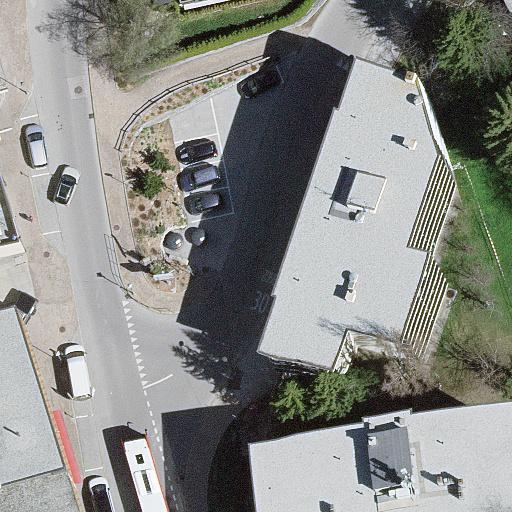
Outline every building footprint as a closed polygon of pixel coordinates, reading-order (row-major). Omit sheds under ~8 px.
[(149,0),(154,22),(255,0),(149,0)] [(511,0),(496,0),(511,26),(511,0)] [(410,98),(355,84),(250,372),(333,402),(347,359),(405,375),(432,291),(407,277),(445,176),(410,98)] [(0,214),(0,263),(14,260),(0,214)] [(18,331),(0,336),(0,511),(13,511),(62,497),(18,331)] [(511,511),(511,434),(247,474),(251,511),(511,511)] [(66,511),(63,502),(30,511),(66,511)]
